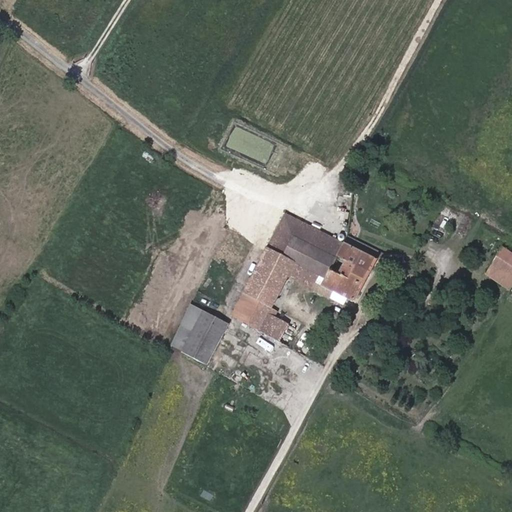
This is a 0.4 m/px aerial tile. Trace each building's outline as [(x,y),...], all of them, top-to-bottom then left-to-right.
[(266,254),(294,269),(323,284),(345,244),(288,213),(266,254)] [(377,262),(345,244),(323,284),(355,302),(377,262)] [(511,287),(511,253),(505,248),(494,263),(508,272),(501,283),(511,289),(511,287)] [(232,315),(291,347),(301,330),(269,313),(294,269),(266,254),(232,315)] [(494,263),(488,274),(501,283),(508,272),(494,263)] [(192,306),(172,344),(209,364),(229,326),(192,306)] [(301,330),(291,347),(310,357),(322,335),(304,325),(301,330)]
